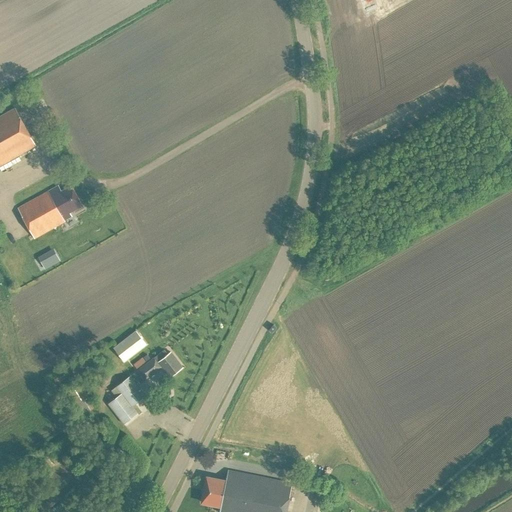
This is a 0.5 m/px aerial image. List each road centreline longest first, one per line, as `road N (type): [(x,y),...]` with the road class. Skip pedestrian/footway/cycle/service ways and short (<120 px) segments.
road 1 (secondary): [(159,511),(302,212),(313,112),(301,0)]
road 2 (track): [(310,76),(121,185),(87,182),(43,163)]
